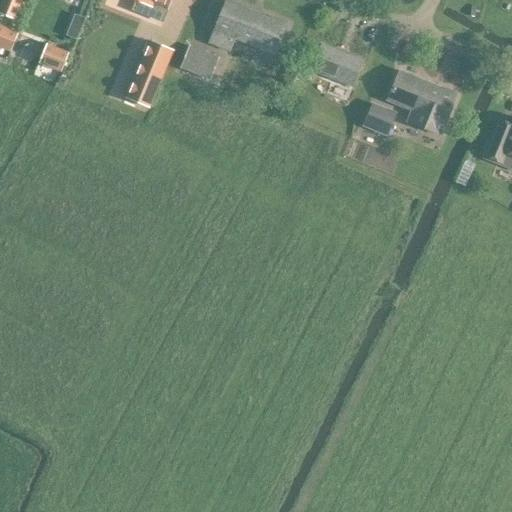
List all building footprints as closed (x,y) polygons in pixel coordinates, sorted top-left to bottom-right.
[(0,0),(0,13),(15,20),(22,0),(0,0)] [(152,2),(167,8),(170,0),(134,0),(150,6),(152,2)] [(285,25),(225,1),(209,43),(229,51),(234,39),(274,54),(285,25)] [(65,34),(66,35),(76,39),(85,18),(74,13),(65,34)] [(0,25),(0,47),(10,52),(18,33),(0,25)] [(149,41),(125,97),(150,108),(173,51),(149,41)] [(321,43),(311,70),(352,87),(362,60),(321,43)] [(46,44),(39,63),(61,72),(68,53),(46,44)] [(194,47),(186,67),(213,78),(221,58),(194,47)] [(287,83),(296,87),(304,66),(295,63),(287,83)] [(455,93),(398,70),(387,102),(416,114),(413,122),(428,128),(431,120),(444,125),(455,93)] [(375,105),(368,125),(390,133),(397,114),(375,105)] [(494,131),(484,157),(498,163),(497,164),(511,169),(511,123),(511,125),(498,120),(494,131)]
